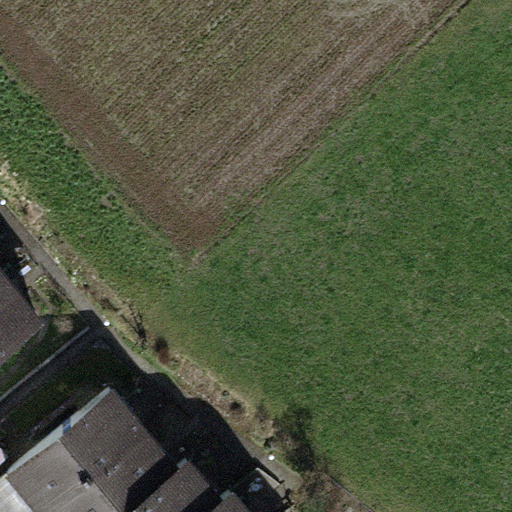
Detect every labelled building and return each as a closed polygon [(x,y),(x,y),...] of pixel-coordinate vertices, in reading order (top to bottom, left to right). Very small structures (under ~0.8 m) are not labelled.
[(0,346),(37,316),(3,275),(0,277),(0,346)] [(109,386),(20,459),(54,500),(143,428),(109,386)] [(143,428),(54,500),(63,511),(121,511),(176,468),(143,428)] [(187,459),(176,468),(121,511),(203,511),(220,499),(187,459)] [(231,490),(220,499),(203,511),(265,511),(254,498),(244,507),(231,490)]
